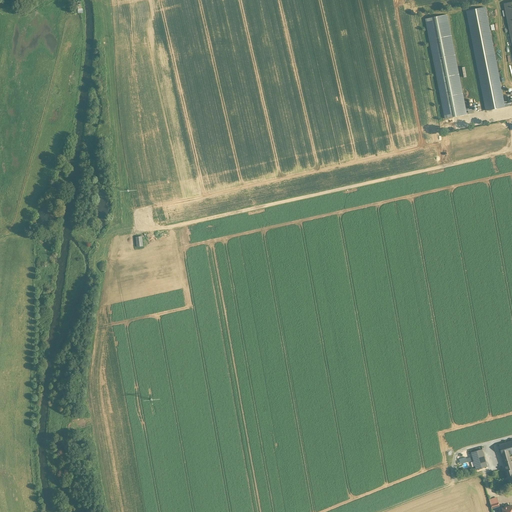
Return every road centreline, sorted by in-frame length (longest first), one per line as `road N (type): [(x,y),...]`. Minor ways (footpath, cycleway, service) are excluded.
road 1 (track): [(107,511),(85,381),(100,278),(95,264),(117,217),(122,177),(99,0)]
road 2 (track): [(0,234),(15,221),(66,26)]
road 3 (track): [(511,438),(458,456),(460,478),(384,511)]
